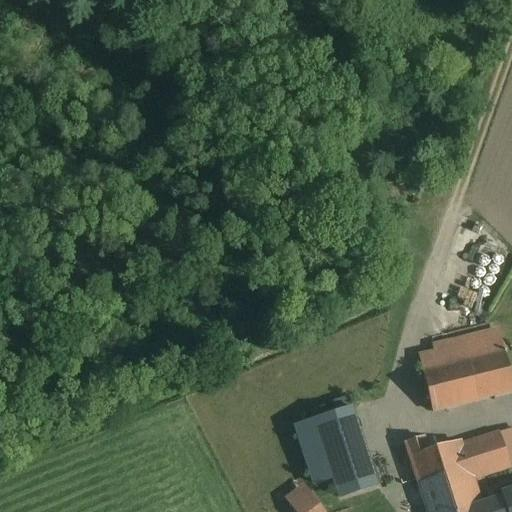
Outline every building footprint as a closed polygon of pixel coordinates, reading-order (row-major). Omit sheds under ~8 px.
[(511,394),(500,336),(461,345),(465,363),(422,373),(432,414),(511,394)] [(376,487),(352,411),(314,423),(328,464),(338,499),(376,487)] [(480,511),(479,508),(471,481),(511,468),(511,431),(460,448),(459,444),(428,453),(423,440),(406,445),(426,511),(480,511)] [(322,511),(303,486),(285,500),(292,511),(322,511)] [(504,500),(479,508),(480,511),(511,511),(511,493),(503,496),(504,500)]
